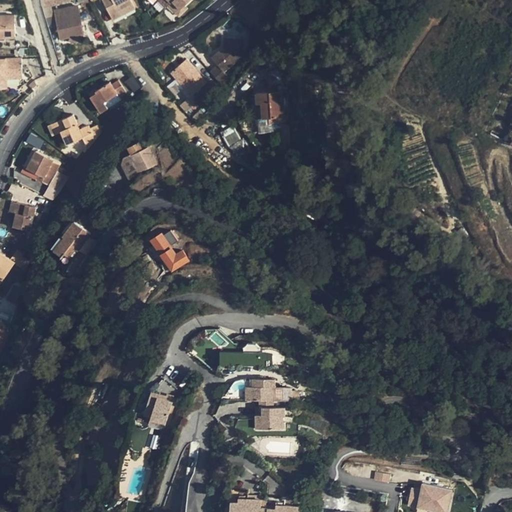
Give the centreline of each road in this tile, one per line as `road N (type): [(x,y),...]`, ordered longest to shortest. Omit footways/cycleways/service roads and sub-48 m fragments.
road 1 (residential): [(0,425),(26,358),(81,267),(135,210),(158,204),(223,225),(374,336)]
road 2 (residential): [(0,164),(31,110),(60,83),(177,36),(228,0)]
road 3 (residential): [(511,413),(447,411),(391,398),(370,406),(511,441)]
road 4 (residential): [(374,336),(342,340),(270,322),(193,326),(179,344),(209,371),(203,412)]
road 5 (residential): [(511,467),(344,452),(333,470),(393,489),(392,511)]
road 6 (residential): [(374,336),(511,410)]
